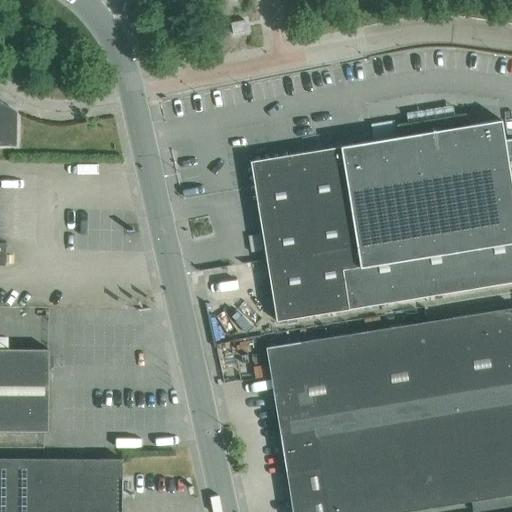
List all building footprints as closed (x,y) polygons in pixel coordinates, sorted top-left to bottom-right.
[(247,32),(245,21),(231,23),(233,35),(247,32)] [(0,144),(15,145),(16,111),(0,101),(0,144)] [(397,125),(399,137),(341,148),(250,161),(252,174),(232,177),(236,200),(256,197),(276,322),(511,282),(511,138),(504,140),(501,120),(492,121),(467,125),(466,114),(418,121),(397,125)] [(263,250),(261,234),(248,236),(251,252),(263,250)] [(511,307),(266,347),(280,434),(292,511),(390,511),(511,492),(511,307)] [(0,430),(48,431),(48,349),(0,348),(0,430)] [(0,511),(121,511),(122,459),(0,458),(0,511)]
